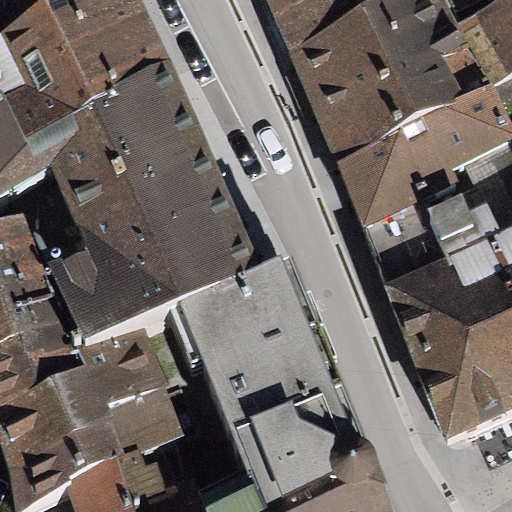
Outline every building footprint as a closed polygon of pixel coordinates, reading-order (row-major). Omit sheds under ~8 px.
[(0,214),(8,225),(60,204),(206,108),(146,0),(139,0),(59,47),(0,83),(0,214)] [(41,15),(32,0),(0,0),(0,83),(59,47),(41,15)] [(32,0),(41,15),(66,0),(32,0)] [(66,0),(41,15),(59,47),(139,0),(66,0)] [(258,0),(266,17),(303,0),(258,0)] [(303,0),(266,17),(297,87),(463,14),(456,0),(303,0)] [(511,8),(491,19),(511,51),(511,8)] [(511,113),(463,14),(297,87),(342,199),(511,117),(511,113)] [(195,353),(315,304),(206,108),(60,204),(74,243),(102,323),(124,382),(173,362),(195,353)] [(511,117),(342,199),(370,256),(511,189),(511,117)] [(471,456),(511,435),(511,189),(370,256),(471,456)] [(0,353),(102,323),(74,243),(0,264),(0,353)] [(228,495),(234,511),(401,511),(315,304),(195,353),(251,486),(228,495)] [(102,323),(0,353),(0,442),(131,401),(124,382),(102,323)] [(0,442),(0,459),(13,492),(195,436),(173,362),(124,382),(131,401),(0,442)] [(13,492),(13,511),(107,511),(181,488),(206,476),(195,436),(13,492)] [(190,511),(181,488),(107,511),(190,511)] [(190,511),(234,511),(228,495),(190,511)]
